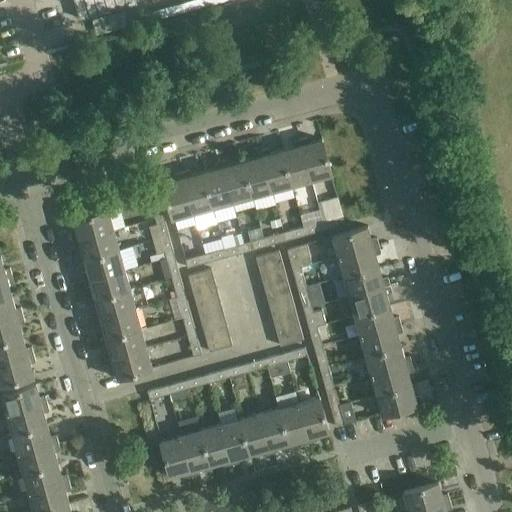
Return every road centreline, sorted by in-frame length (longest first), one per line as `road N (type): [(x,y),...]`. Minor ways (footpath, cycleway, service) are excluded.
road 1 (residential): [(117,511),(23,179)]
road 2 (residential): [(23,179),(350,89)]
road 3 (residential): [(379,103),(467,418)]
road 4 (residential): [(338,454),(467,418)]
